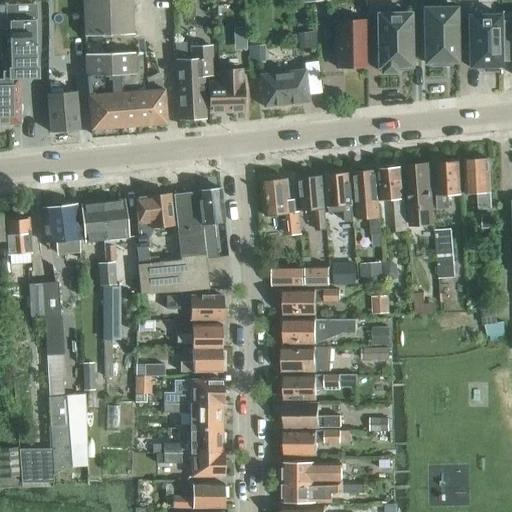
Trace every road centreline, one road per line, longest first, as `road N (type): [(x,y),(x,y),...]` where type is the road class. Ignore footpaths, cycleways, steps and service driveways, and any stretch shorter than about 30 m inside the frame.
road 1 (unclassified): [(252,511),(250,281),(236,149)]
road 2 (tertiary): [(236,149),(349,141),(511,114)]
road 3 (tertiary): [(0,174),(236,149)]
